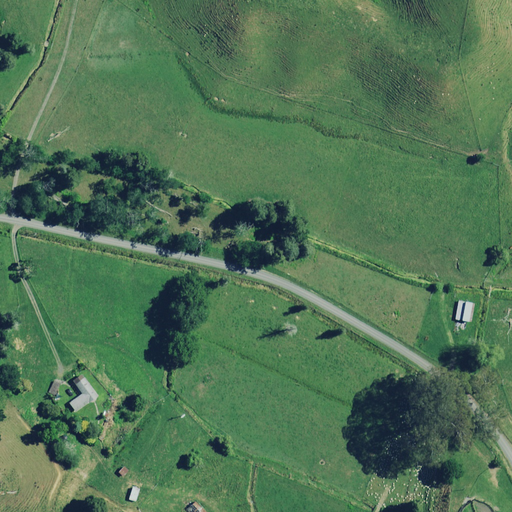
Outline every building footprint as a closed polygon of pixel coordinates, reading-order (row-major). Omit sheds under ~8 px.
[(471,323),(473,307),(471,307),(472,303),(458,301),(455,320),(471,323)] [(80,395),(69,403),(76,413),(98,397),(85,379),(74,386),(80,395)] [(60,385),(54,383),(49,393),(54,396),(60,385)] [(128,471),(124,468),(119,473),(124,477),(128,471)] [(139,490),(132,488),(129,500),(136,502),(139,490)] [(204,511),(193,501),(186,510),(188,511),(204,511)]
